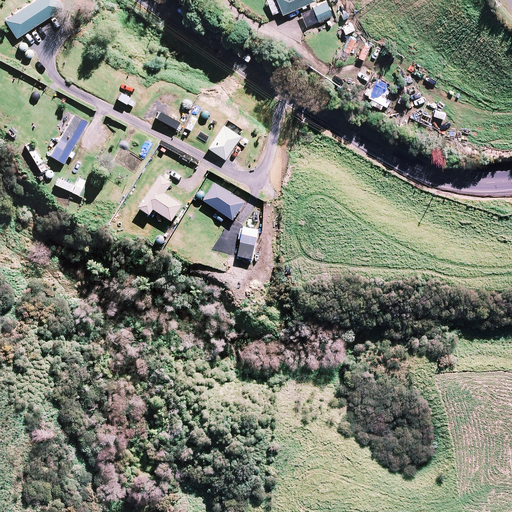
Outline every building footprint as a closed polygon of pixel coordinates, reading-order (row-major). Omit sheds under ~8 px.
[(62,8),(56,0),(35,0),(4,20),(16,38),(62,8)] [(275,0),(269,0),(267,1),(272,13),(279,10),(275,0)] [(313,0),(276,0),(282,13),(313,0)] [(333,14),(327,1),(301,12),(307,25),(333,14)] [(340,12),(342,19),(351,17),(349,10),(340,12)] [(354,29),(351,24),(336,31),(340,38),(346,35),(345,33),(354,29)] [(342,49),(348,52),(355,38),(349,34),(342,49)] [(371,47),(363,43),(357,57),(365,60),(371,47)] [(371,81),(364,93),(371,97),(369,101),(380,108),(383,103),(386,106),(394,94),(384,87),(386,83),(378,78),(374,83),(371,81)] [(198,115),(198,116),(198,117),(199,118),(199,119),(200,120),(201,121),(202,121),(203,121),(204,121),(205,121),(207,121),(208,121),(208,120),(209,119),(210,118),(210,117),(211,116),(211,115),(211,114),(211,113),(210,112),(209,111),(209,110),(208,110),(207,109),(206,109),(205,109),(203,109),(202,109),(201,109),(200,110),(200,111),(199,112),(198,113),(198,114),(198,115)] [(87,123),(73,115),(49,155),(63,163),(87,123)] [(187,131),(192,122),(186,118),(180,128),(187,131)] [(203,127),(195,123),(191,131),(199,135),(203,127)] [(240,130),(230,123),(227,128),(222,125),(207,148),(224,159),(239,136),(237,134),(240,130)] [(49,168),(48,168),(47,169),(46,169),(45,170),(44,171),(43,171),(43,172),(43,174),(43,175),(43,176),(43,177),(43,178),(44,179),(45,180),(46,180),(47,181),(48,181),(49,181),(50,181),(51,181),(52,180),(53,180),(54,179),(54,178),(55,177),(55,176),(55,175),(55,174),(55,173),(54,172),(54,171),(53,170),(52,169),(51,169),(50,168),(49,168)] [(78,177),(72,192),(78,195),(84,180),(78,177)] [(55,181),(51,187),(61,193),(65,187),(55,181)] [(244,203),(214,184),(203,201),(232,220),(244,203)] [(123,186),(116,199),(123,203),(130,190),(123,186)] [(203,198),(203,196),(203,195),(202,193),(201,192),(199,191),(198,190),(196,191),(194,191),(193,193),(192,194),(192,196),(192,198),(193,199),(194,201),(196,202),(197,202),(199,202),(201,201),(202,200),(203,198)] [(127,198),(120,212),(126,215),(133,201),(127,198)]
